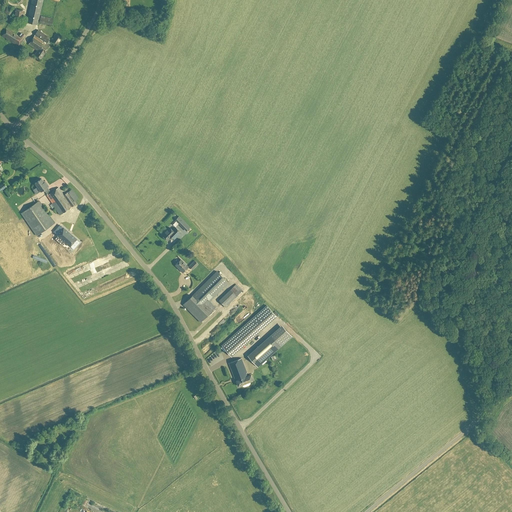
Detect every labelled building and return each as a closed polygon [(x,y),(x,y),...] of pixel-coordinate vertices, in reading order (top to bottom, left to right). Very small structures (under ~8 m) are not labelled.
[(31,0),(27,23),(37,25),(42,0),(31,0)] [(22,21),(24,11),(15,10),(14,19),(22,21)] [(40,16),(39,23),(51,26),(53,19),(40,16)] [(18,46),(19,44),(23,39),(6,29),(2,36),(3,37),(18,46)] [(28,45),(37,51),(38,51),(36,54),(36,53),(35,55),(35,56),(40,60),(44,55),(49,46),(46,44),(49,40),(46,38),(47,36),(38,30),(28,45)] [(57,45),(62,38),(56,34),(51,41),(57,45)] [(41,179),(35,183),(41,192),(43,190),(44,192),(45,191),(48,195),(47,196),(52,204),(60,215),(76,204),(74,202),(78,198),(72,190),(68,193),(68,192),(64,195),(59,188),(51,193),(47,187),(48,186),(46,183),(45,183),(41,179)] [(55,224),(54,224),(39,201),(21,214),(37,236),(55,224)] [(179,216),(175,219),(179,224),(183,227),(186,231),(190,227),(187,223),(183,220),(179,216)] [(72,247),(74,248),(79,242),(60,226),(55,232),(56,234),(53,238),(68,250),(72,247)] [(171,238),(173,240),(180,233),(175,228),(172,231),(169,228),(162,235),(168,241),(171,238)] [(175,265),(183,273),(188,267),(181,260),(175,265)] [(198,264),(194,261),(189,266),(192,270),(198,264)] [(78,270),(71,273),(74,279),(81,275),(78,270)] [(201,305),(207,299),(210,302),(228,284),(217,271),(192,296),(201,305)] [(99,279),(97,274),(87,278),(89,283),(99,279)] [(224,305),(237,296),(233,291),(220,300),(224,305)] [(200,322),(211,312),(215,307),(210,302),(207,299),(201,305),(192,296),(183,305),(200,322)] [(240,350),(266,327),(277,317),(267,305),(256,315),(222,345),(229,353),(236,346),(240,350)] [(256,349),(258,352),(250,358),(258,367),(281,347),(271,335),(256,349)] [(251,384),(250,382),(253,381),(251,375),(248,376),(246,373),(247,373),(242,358),(229,363),(236,381),(238,386),(242,385),(243,387),(245,387),(249,385),(251,384)] [(80,511),(82,511),(120,511),(87,496),(84,502),(89,505),(88,508),(83,505),(80,511)]
